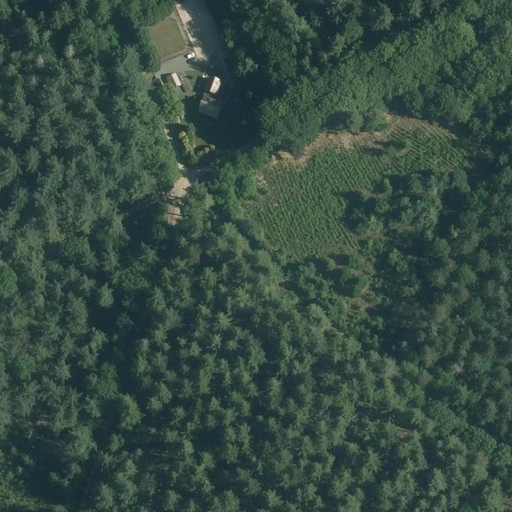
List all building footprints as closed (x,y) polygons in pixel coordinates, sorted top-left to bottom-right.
[(244,85),(232,57),(223,61),(235,89),(244,85)] [(180,87),(175,75),(167,79),(172,91),(180,87)] [(217,103),(218,101),(216,96),(221,83),(209,78),(204,92),(204,93),(202,98),(204,99),(199,112),(216,119),(221,105),(217,103)] [(177,89),(183,101),(189,98),(183,86),(177,89)] [(240,88),(231,95),(237,103),(246,96),(240,88)]
